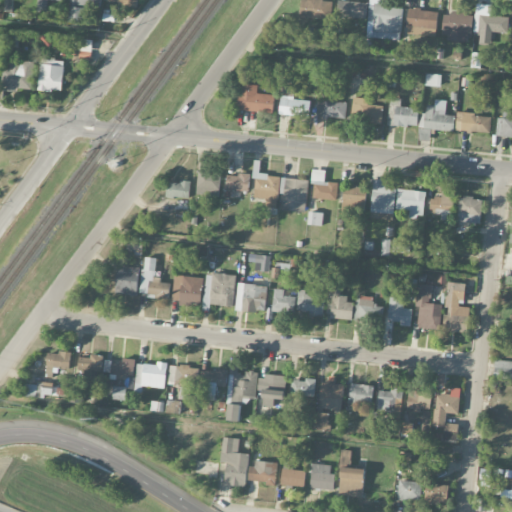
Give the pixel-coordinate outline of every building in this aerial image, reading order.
[(39,0),(39,11),(47,11),(47,0),(55,0),(63,0),(62,0),(39,0)] [(321,0),(301,0),(299,17),(329,21),(332,2),(321,0)] [(367,19),(368,2),(338,1),(338,18),(367,19)] [(400,41),(403,7),(370,3),(366,37),(400,41)] [(85,23),(86,8),(70,7),(70,22),(85,23)] [(437,29),(438,11),(408,9),(407,28),(437,29)] [(448,32),(447,40),(469,43),(473,15),(444,12),(442,31),(448,32)] [(61,92),(66,62),(42,59),(38,89),(61,92)] [(34,61),(10,60),(10,69),(3,69),(2,90),(33,91),(34,61)] [(440,87),(441,75),(426,74),(425,86),(440,87)] [(258,85),(239,84),(238,111),(273,113),(274,95),(257,94),(258,85)] [(310,99),(280,98),(279,115),(309,116),(310,99)] [(382,106),(368,105),(368,98),(352,98),(351,122),(382,124),(382,106)] [(418,127),(418,108),(400,107),(400,99),(391,98),(390,125),(418,127)] [(317,116),(346,118),(347,101),(318,100),(317,116)] [(454,132),(455,116),(445,115),(446,101),(435,100),(434,106),(427,105),(426,113),(420,113),(418,142),(430,143),(431,130),(454,132)] [(511,112),(499,112),(498,137),(511,137),(511,112)] [(491,115),(457,114),(456,131),(490,133),(491,115)] [(325,182),(325,171),(313,170),(312,199),(337,200),(338,183),(325,182)] [(220,173),(198,172),(197,195),(220,196),(220,173)] [(277,209),(281,175),(253,172),(253,179),(255,180),(253,198),(265,199),(264,207),(277,209)] [(249,192),(250,175),(227,174),(226,191),(249,192)] [(307,180),(285,179),(284,211),(306,212),(307,180)] [(371,213),(395,214),(396,189),(388,188),(389,180),(373,180),(371,213)] [(190,198),(191,182),(168,181),(167,197),(190,198)] [(365,211),(366,187),(344,186),(343,210),(365,211)] [(396,209),(410,211),(410,216),(423,217),(426,192),(398,189),(396,209)] [(454,194),(441,194),(441,198),(431,197),(430,209),(439,210),(439,220),(453,221),(454,194)] [(482,198),(459,197),(458,222),(481,223),(482,198)] [(322,226),(323,214),(309,212),(308,225),(322,226)] [(392,252),(409,254),(410,240),(394,238),(392,252)] [(256,262),(255,271),(270,271),(270,255),(249,254),(249,262),(256,262)] [(156,258),(143,257),(141,295),(169,297),(170,281),(155,280),(156,258)] [(116,294),(138,295),(139,267),(117,266),(116,294)] [(207,272),(202,311),(210,311),(210,305),(233,307),(236,276),(207,272)] [(203,278),(174,275),(171,302),(201,305),(203,278)] [(236,311),(266,312),(267,278),(251,278),(251,283),(237,283),(236,311)] [(470,306),(464,306),(465,283),(447,282),(446,315),(443,314),(442,331),(469,333),(470,306)] [(440,330),(442,305),(431,304),(432,285),(418,284),(416,307),(419,308),(418,328),(440,330)] [(331,318),(351,319),(352,302),(347,302),(347,296),(339,296),(340,286),(332,285),(331,318)] [(325,300),(315,300),(315,293),(298,292),(297,313),(324,314),(325,300)] [(381,323),(384,307),(372,305),(373,298),(358,296),(354,318),(381,323)] [(411,327),(412,309),(403,308),(403,298),(389,298),(388,321),(402,322),(402,326),(411,327)] [(58,368),(69,368),(70,353),(48,352),(46,376),(58,377),(58,368)] [(103,357),(79,355),(78,369),(85,370),(84,378),(101,380),(103,357)] [(122,364),(111,363),(111,376),(134,378),(135,359),(123,358),(122,364)] [(511,360),(495,360),(494,378),(511,378),(511,360)] [(136,363),(135,393),(141,393),(141,387),(166,388),(166,364),(136,363)] [(228,371),(200,369),(200,367),(170,365),(169,382),(209,385),(209,387),(227,388),(228,371)] [(258,372),(245,371),(245,374),(237,373),(238,365),(231,365),(226,420),(240,421),(242,398),(256,399),(258,372)] [(274,399),(285,400),(286,377),(259,376),(258,391),(263,391),(263,407),(274,407),(274,399)] [(292,396),(315,397),(316,380),(292,379),(292,396)] [(344,383),(322,382),(320,409),(342,411),(344,383)] [(24,396),(64,397),(64,388),(53,388),(53,384),(25,383),(24,396)] [(350,403),(373,403),(373,385),(350,384),(350,403)] [(126,400),(126,387),(113,387),(113,400),(126,400)] [(403,389),(390,388),(390,391),(379,391),(378,412),(402,413),(403,389)] [(457,442),(459,424),(446,423),(446,413),(459,414),(460,389),(451,388),(451,395),(436,394),(434,426),(445,427),(443,441),(457,442)] [(431,391),(408,390),(407,408),(431,409),(431,391)] [(314,430),(328,431),(329,413),(314,413),(314,430)] [(245,488),(250,454),(238,453),(240,439),(224,437),(220,462),(227,463),(224,485),(245,488)] [(350,465),(351,450),(341,450),(341,465),(350,465)] [(278,462),(252,461),(250,482),(276,484),(278,462)] [(331,465),(311,464),(310,489),(334,490),(334,474),(331,473),(331,465)] [(339,494),(363,496),(365,469),(342,467),(339,494)] [(421,500),(421,482),(399,481),(398,499),(421,500)] [(448,485),(425,485),(425,503),(447,504),(448,485)] [(492,499),(476,498),(476,511),(492,511),(492,499)]
